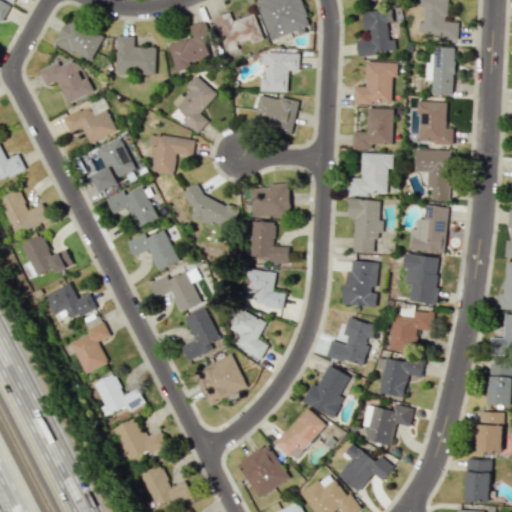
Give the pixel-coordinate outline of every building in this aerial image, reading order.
[(0,0),(0,19),(1,21),(10,5),(0,0)] [(256,0),(269,40),(310,28),(301,0),(256,0)] [(447,0),(418,0),(419,7),(423,7),(423,22),(418,22),(417,32),(438,33),(438,38),(457,39),(458,22),(447,21),(447,0)] [(357,55),(395,52),(394,39),(388,39),(386,9),(362,11),(364,30),(370,30),(371,39),(356,40),(357,55)] [(263,39),(254,12),(232,20),(229,12),(213,18),(226,55),(239,50),(237,44),(249,39),(250,43),(263,39)] [(103,35),(67,18),(55,44),(91,60),(103,35)] [(168,44),(175,71),(190,67),(189,62),(213,55),(203,21),(189,25),(192,37),(168,44)] [(134,36),(117,35),(116,73),(129,74),(129,69),(142,69),(141,74),(155,74),(155,47),(134,46),(134,36)] [(453,95),(454,47),(432,46),(431,62),(426,61),(425,79),(432,79),(431,94),(453,95)] [(287,92),(288,70),(298,70),(299,53),(261,52),(260,64),(265,64),(265,77),(260,77),(259,91),(287,92)] [(68,103),(92,92),(82,70),(79,71),(72,55),(39,70),(46,85),(57,80),(68,103)] [(354,102),(391,103),(392,76),(397,76),(397,62),(365,61),(365,86),(354,86),(354,102)] [(197,133),(208,120),(199,112),(217,93),(196,74),(182,89),(183,90),(171,102),(185,115),(181,119),(197,133)] [(253,124),(293,131),(299,100),(259,93),(253,124)] [(63,116),(70,132),(82,127),(89,143),(116,131),(102,99),(63,116)] [(418,142),(452,143),(453,128),(446,128),(447,101),(417,101),(416,114),(419,114),(418,142)] [(352,131),(352,148),(370,149),(370,143),(392,144),(393,109),(367,108),(366,132),(352,131)] [(151,171),(173,174),(176,154),(192,156),(195,140),(149,133),(147,145),(154,146),(151,171)] [(119,183),(117,177),(134,169),(120,138),(96,148),(105,169),(93,175),(100,192),(119,183)] [(0,180),(25,169),(17,153),(5,159),(0,146),(0,180)] [(414,171),(427,171),(426,188),(431,188),(430,200),(449,200),(451,150),(415,149),(414,171)] [(390,153),(361,153),(361,177),(349,177),(349,194),(389,195),(390,153)] [(251,217),(291,215),(289,184),(250,186),(251,217)] [(157,218),(142,186),(124,194),(122,190),(105,197),(112,213),(127,207),(136,227),(157,218)] [(184,200),(195,204),(190,216),(229,230),(238,207),(188,188),(184,200)] [(48,218),(41,203),(27,209),(18,189),(0,196),(0,202),(14,234),(48,218)] [(353,219),(353,253),(375,253),(375,233),(381,233),(381,199),(348,199),(348,219),(353,219)] [(445,252),(447,206),(425,205),(424,219),(417,218),(416,228),(410,228),(409,250),(445,252)] [(288,263),(288,246),(274,246),(274,221),(251,221),(250,255),(269,256),(269,262),(288,263)] [(178,262),(164,226),(127,240),(133,256),(149,249),(157,270),(178,262)] [(55,272),(73,264),(66,248),(51,255),(42,234),(21,244),(35,276),(53,267),(55,272)] [(409,302),(436,303),(439,256),(403,254),(403,268),(406,268),(405,283),(411,283),(409,302)] [(375,290),(378,262),(352,259),(351,269),(346,269),(343,303),(375,307),(377,290),(375,290)] [(497,309),(511,309),(511,261),(505,261),(504,293),(498,293),(497,309)] [(275,272),(246,268),(243,291),(255,292),(253,304),(282,308),(285,293),(272,291),(275,272)] [(148,282),(155,298),(171,292),(179,312),(200,303),(187,271),(168,279),(166,275),(148,282)] [(69,319),(96,309),(90,293),(76,298),(71,283),(43,293),(51,315),(65,310),(69,319)] [(187,360),(212,349),(209,342),(218,337),(205,307),(184,316),(193,339),(181,344),(187,360)] [(257,339),(266,322),(240,308),(229,328),(240,334),(235,345),(260,358),(268,344),(257,339)] [(390,350),(416,351),(417,330),(432,330),(433,311),(400,309),(400,315),(392,315),(390,350)] [(490,356),(511,356),(511,313),(504,314),(504,337),(490,337),(490,356)] [(83,373),(108,362),(98,341),(109,336),(100,315),(84,322),(88,333),(69,342),(83,373)] [(362,366),(369,338),(372,339),(376,325),(347,317),(342,335),(347,336),(345,344),(330,340),(325,356),(362,366)] [(247,387),(231,353),(194,371),(210,405),(247,387)] [(404,396),(407,375),(422,377),(423,362),(377,357),(376,368),(382,369),(379,393),(404,396)] [(511,405),(511,363),(490,363),(489,405),(511,405)] [(349,375),(327,364),(317,385),(311,383),(302,401),(333,417),(343,398),(339,395),(349,375)] [(138,388),(122,394),(114,373),(93,382),(106,415),(125,407),(126,410),(144,403),(138,388)] [(390,445),(395,423),(410,426),(414,408),(394,403),(392,410),(367,404),(362,425),(368,426),(365,439),(390,445)] [(293,460),(325,424),(306,407),(274,443),(293,460)] [(477,451),(502,451),(504,412),(479,411),(477,451)] [(111,428),(127,460),(145,452),(147,454),(165,445),(158,430),(144,437),(134,417),(111,428)] [(236,463),(258,498),(289,478),(266,443),(236,463)] [(337,475),(358,491),(372,473),(382,481),(394,467),(379,456),(375,461),(352,443),(344,453),(350,458),(337,475)] [(465,500),(489,501),(491,458),(467,458),(465,500)] [(154,507),(173,499),(175,503),(192,495),(185,480),(170,487),(160,466),(140,475),(154,507)] [(314,511),(334,511),(340,508),(342,511),(356,511),(359,510),(331,471),(300,493),(314,511)] [(303,511),(299,501),(273,511),(303,511)]
